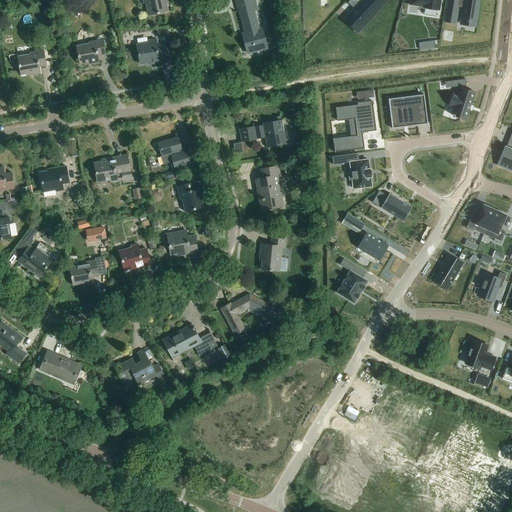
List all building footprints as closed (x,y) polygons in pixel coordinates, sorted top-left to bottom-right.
[(150,15),(168,10),(165,0),(144,0),(145,3),(147,2),(150,15)] [(248,53),(268,47),(263,28),(260,29),(255,12),(259,11),(255,0),(236,0),(239,10),(240,10),(247,35),(243,36),(248,53)] [(350,0),(347,4),(353,9),(360,0),(350,0)] [(365,22),(364,20),(367,17),(369,18),(385,0),(364,0),(352,14),(356,17),(351,22),(358,29),(365,22)] [(440,0),(410,0),(410,5),(424,7),(423,8),(439,10),(440,0)] [(448,0),(445,22),(456,24),(459,8),(456,7),(457,0),(448,0)] [(459,8),(463,8),(461,20),(468,21),(468,22),(470,22),(477,23),(478,11),(477,11),(478,0),(457,0),(456,7),(459,8)] [(50,1),(41,2),(42,17),(51,16),(50,1)] [(169,35),(168,29),(157,30),(159,37),(169,35)] [(106,55),(104,43),(103,39),(89,41),(89,44),(76,46),(80,65),(92,63),(92,65),(99,64),(98,57),(106,55)] [(153,63),(167,60),(164,44),(157,45),(156,39),(149,40),(150,42),(137,45),(140,63),(153,61),(153,63)] [(433,42),(419,44),(420,52),(434,50),(433,42)] [(40,68),(47,66),(44,50),(30,53),(30,54),(18,57),(22,76),(34,73),(34,75),(41,74),(40,68)] [(462,88),(459,96),(453,94),(449,105),(456,108),(454,114),(452,114),(452,115),(455,116),(465,120),(474,92),(462,88)] [(373,90),(361,91),(361,98),(374,97),(373,90)] [(424,94),(388,99),(388,100),(389,99),(390,106),(393,106),(396,105),(398,115),(394,116),(391,116),(391,115),(392,128),(395,128),(395,127),(404,126),(404,124),(407,123),(408,126),(417,124),(417,122),(426,120),(427,124),(428,124),(425,103),(424,103),(424,105),(422,105),(421,95),(424,95),(424,94)] [(357,136),(333,139),(335,152),(364,149),(362,133),(376,131),(372,101),(358,103),(358,105),(336,108),(338,121),(355,119),(357,136)] [(267,147),(287,143),(283,119),(263,122),(264,126),(255,127),(255,126),(240,129),(242,141),(266,137),(267,147)] [(190,147),(191,149),(182,152),(177,137),(158,143),(161,156),(163,165),(171,163),(173,169),(200,160),(196,146),(190,147)] [(237,152),(246,152),(245,142),(237,142),(237,152)] [(511,150),(504,147),(496,166),(511,172),(511,150)] [(358,154),(332,157),(333,164),(359,161),(358,154)] [(123,182),(132,180),(128,155),(107,159),(107,161),(95,163),(98,182),(111,179),(111,181),(123,179),(123,182)] [(351,171),(348,172),(349,181),(352,180),(353,188),(353,189),(354,189),(371,187),(371,186),(370,177),(371,177),(371,176),(370,170),(370,169),(369,170),(368,161),(368,160),(367,160),(351,162),(350,162),(350,163),(351,171)] [(277,175),(281,174),(279,165),(260,169),(262,178),(256,179),(261,209),(282,204),(277,175)] [(70,183),(68,171),(67,166),(53,169),(53,170),(40,173),(44,191),(56,189),(57,191),(64,190),(63,184),(70,183)] [(1,191),(15,189),(12,173),(5,174),(4,167),(0,168),(0,189),(1,189),(1,191)] [(166,173),(167,179),(178,177),(176,170),(166,173)] [(186,212),(204,206),(201,194),(202,193),(200,187),(194,188),(192,181),(176,186),(180,200),(182,199),(186,212)] [(30,187),(22,188),(23,197),(32,196),(30,187)] [(141,188),(132,190),(134,200),(143,199),(141,188)] [(379,191),(371,203),(377,206),(380,201),(383,203),(380,208),(403,222),(402,222),(403,222),(412,207),(411,207),(389,194),(389,193),(387,197),(384,195),(384,194),(379,191)] [(16,201),(3,203),(4,211),(17,208),(16,201)] [(484,234),(495,211),(483,205),(477,220),(471,217),(466,228),(472,231),(473,230),(484,234)] [(506,216),(495,211),(484,234),(494,239),(493,241),(500,244),(505,233),(499,230),(506,216)] [(2,212),(0,212),(0,239),(10,238),(8,225),(10,225),(9,218),(3,219),(2,212)] [(344,220),(361,230),(365,224),(348,213),(344,220)] [(89,219),(77,222),(79,229),(91,226),(89,219)] [(148,221),(141,223),(143,231),(150,229),(148,221)] [(104,227),(86,230),(88,243),(99,241),(99,240),(102,239),(103,240),(106,239),(104,227)] [(184,255),(198,252),(195,235),(187,236),(186,230),(179,231),(180,233),(167,236),(171,255),(183,253),(184,255)] [(366,233),(361,242),(358,247),(379,260),(382,255),(388,246),(388,247),(389,246),(366,232),(366,233)] [(284,247),(285,235),(273,234),(272,245),(262,244),(261,257),(263,257),(262,269),(279,271),(281,246),(284,247)] [(150,251),(157,250),(155,241),(148,243),(150,251)] [(467,241),(464,246),(475,251),(477,246),(467,241)] [(20,259),(18,261),(30,270),(31,268),(41,276),(52,262),(53,263),(58,257),(40,244),(34,252),(29,248),(20,259)] [(137,269),(151,265),(146,248),(139,250),(138,244),(131,246),(132,248),(120,252),(125,270),(137,266),(137,269)] [(494,251),(492,257),(503,262),(505,256),(494,251)] [(437,275),(451,283),(463,263),(450,254),(437,275)] [(482,256),(480,261),(489,264),(491,259),(482,256)] [(337,292),(337,293),(338,294),(353,303),(354,303),(355,302),(354,302),(366,283),(367,282),(366,281),(362,279),(366,273),(343,259),(340,265),(350,271),(349,272),(337,292)] [(99,277),(96,260),(81,263),(82,265),(70,267),(73,286),(86,284),(86,286),(93,285),(91,278),(99,277)] [(486,275),(478,296),(493,301),(498,287),(501,288),(506,275),(500,272),(497,279),(486,275)] [(274,307),(249,294),(230,304),(230,303),(221,307),(237,338),(246,333),(236,315),(247,309),(267,319),(274,307)] [(280,305),(276,312),(285,316),(288,310),(280,305)] [(19,364),(26,354),(17,347),(24,337),(2,321),(0,323),(0,341),(9,349),(5,354),(19,364)] [(172,358),(193,346),(194,346),(199,356),(217,346),(210,333),(200,338),(192,323),(162,339),(172,358)] [(496,358),(486,354),(489,346),(474,341),(465,364),(480,369),(481,367),(491,370),(496,358)] [(223,360),(232,355),(226,343),(217,349),(223,360)] [(140,359),(134,362),(132,359),(121,365),(120,363),(113,366),(122,382),(134,376),(139,384),(156,375),(160,381),(165,378),(158,364),(152,367),(143,350),(137,353),(140,359)] [(72,383),(74,380),(80,367),(49,353),(41,369),(62,378),(72,383)] [(511,382),(511,369),(506,367),(502,379),(511,382)] [(477,374),(473,383),(487,388),(490,378),(477,374)]
